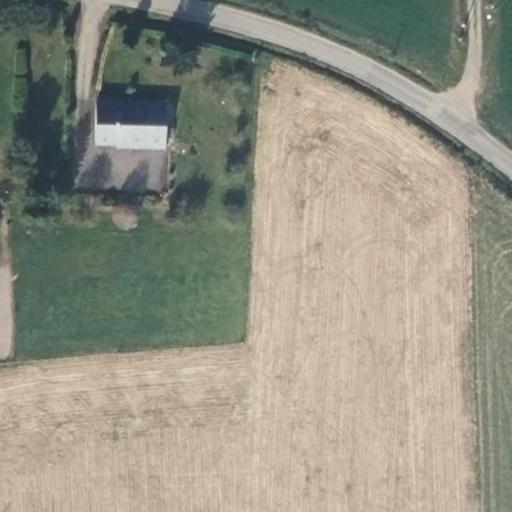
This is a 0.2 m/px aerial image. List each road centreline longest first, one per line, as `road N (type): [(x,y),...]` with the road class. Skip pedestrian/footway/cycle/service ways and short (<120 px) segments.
road 1 (unclassified): [(164,0),(306,42),(396,85),(511,168)]
road 2 (track): [(477,141),(474,0)]
